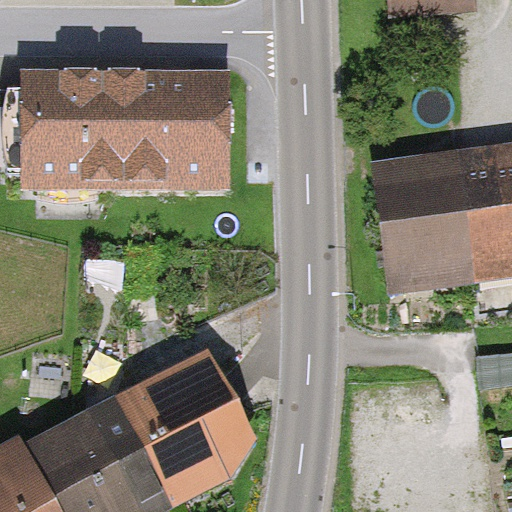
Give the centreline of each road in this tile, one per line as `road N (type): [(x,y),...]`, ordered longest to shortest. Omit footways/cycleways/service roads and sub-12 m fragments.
road 1 (tertiary): [(305,33),(312,359),(295,511)]
road 2 (residential): [(305,33),(0,34)]
